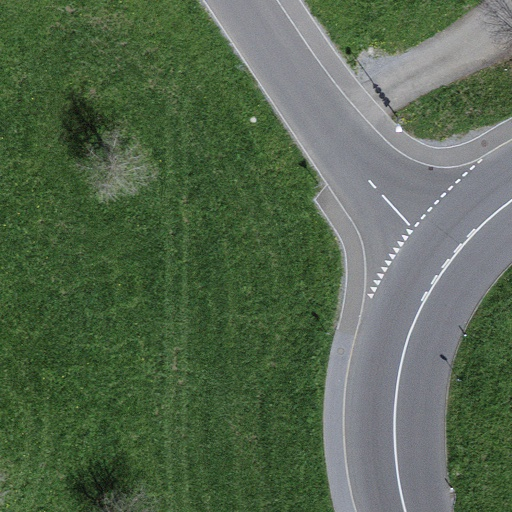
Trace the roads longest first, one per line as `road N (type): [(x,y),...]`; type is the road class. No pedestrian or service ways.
road 1 (residential): [(228,0),(432,273)]
road 2 (secondary): [(432,273),(404,353),(395,441),(407,511)]
road 3 (unknown): [(358,173),(511,69)]
